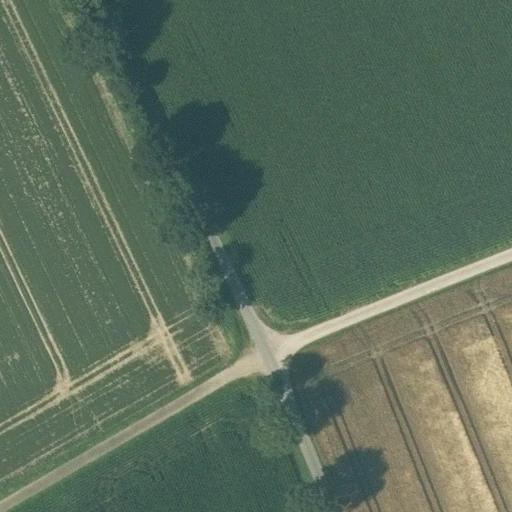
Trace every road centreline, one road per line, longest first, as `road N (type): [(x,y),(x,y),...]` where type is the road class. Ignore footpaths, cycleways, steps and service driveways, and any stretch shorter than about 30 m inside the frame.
road 1 (track): [(0,507),(268,353),(511,255)]
road 2 (unclassified): [(331,511),(268,353),(98,0)]
